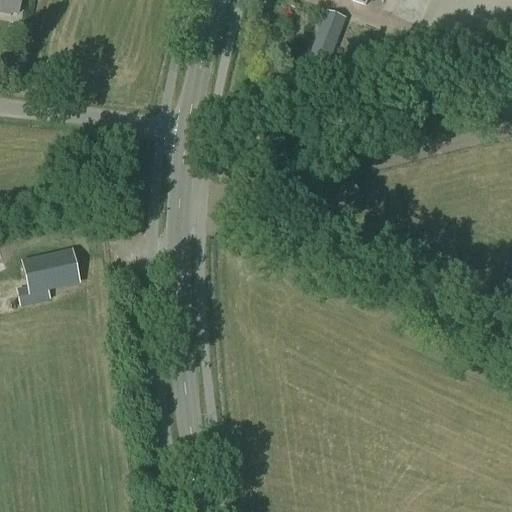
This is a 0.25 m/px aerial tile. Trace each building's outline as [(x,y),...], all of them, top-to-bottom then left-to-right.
[(19,0),(0,0),(0,14),(16,18),(19,0)] [(342,0),(364,8),(367,0),(342,0)] [(397,0),(389,23),(421,35),(433,0),(397,0)] [(297,90),(318,97),(345,23),(326,15),(297,90)] [(21,268),(28,295),(76,284),(70,257),(21,268)]
